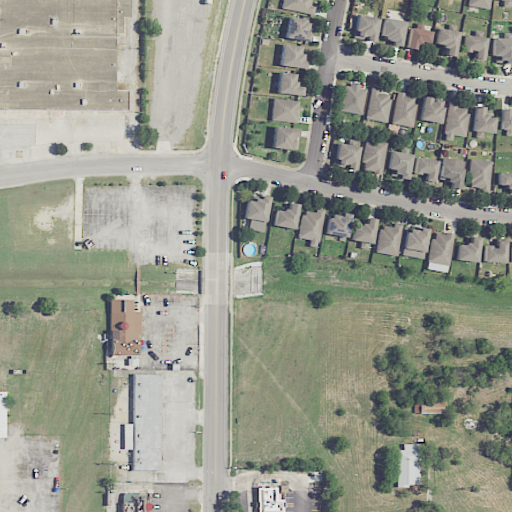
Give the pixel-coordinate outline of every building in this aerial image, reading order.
[(113,36),(113,90),(124,90),(124,109),(0,109),(0,0),(129,0),(129,17),(120,17),(120,36),(113,36)] [(282,0),(282,9),(314,14),(315,6),(311,5),(311,0),(282,0)] [(306,33),(309,20),(289,16),(284,37),(308,42),(310,34),(306,33)] [(377,17),(356,16),(353,39),(365,40),(365,41),(375,42),(377,17)] [(404,21),(383,18),(380,38),(392,39),(391,45),(401,46),(404,21)] [(429,43),(431,31),(409,28),(406,48),(418,50),(419,42),(429,43)] [(435,44),(446,46),(444,55),(454,57),(458,32),(438,28),(435,44)] [(474,53),(474,59),(484,59),(485,37),(464,36),(463,53),(474,53)] [(493,63),(511,63),(511,38),(494,38),(493,63)] [(280,66),(302,68),(304,46),(281,44),(280,66)] [(295,73),(278,73),(277,94),(301,95),(302,87),(295,86),(295,73)] [(361,115),(367,88),(345,84),(340,111),(361,115)] [(380,88),(369,87),(366,120),(387,122),(390,94),(379,93),(380,88)] [(392,124),(413,127),(416,95),(395,93),(392,124)] [(419,120),(440,124),(443,103),(430,101),(431,98),(423,96),(419,120)] [(271,121),(298,121),(298,100),(272,100),(271,121)] [(468,109),(457,108),(458,103),(447,102),(445,140),(452,140),(453,136),(466,137),(468,109)] [(494,116),(483,115),(483,107),(474,106),(472,132),(493,133),(494,116)] [(511,132),(511,117),(511,118),(511,109),(500,109),(500,130),(507,130),(507,132),(511,132)] [(296,149),(296,128),(273,127),(272,149),(296,149)] [(381,174),(387,142),(366,139),(361,171),(381,174)] [(358,145),(337,144),(335,164),(347,164),(347,169),(356,170),(358,145)] [(412,155),(391,151),(387,176),(407,179),(412,155)] [(424,181),(433,183),(437,161),(416,157),(413,173),(425,175),(424,181)] [(439,180),(451,181),(450,188),(460,189),(463,160),(441,158),(439,180)] [(490,160),(470,159),(469,190),(489,191),(490,160)] [(511,172),(498,173),(498,186),(509,186),(509,194),(511,193),(511,172)] [(247,200),(243,218),(249,220),(247,229),(262,232),(270,197),(257,195),(256,202),(247,200)] [(288,211),(276,209),(273,225),(294,229),(298,204),(289,203),(288,211)] [(301,212),(298,238),(309,240),(309,246),(319,247),(323,209),(315,208),(315,214),(301,212)] [(326,235),(347,237),(349,216),(329,213),(326,235)] [(372,243),(375,219),(367,218),(366,225),(353,224),(351,241),(372,243)] [(375,252),(396,256),(402,224),(393,222),(392,227),(380,225),(375,252)] [(401,255),(422,259),(427,230),(406,227),(401,255)] [(448,272),(452,234),(432,231),(427,270),(448,272)] [(456,260),(477,262),(479,238),(470,237),(469,245),(458,243),(456,260)] [(483,262),(505,263),(505,241),(496,241),(496,246),(483,246),(483,262)] [(110,298),(109,356),(140,356),(140,310),(131,310),(131,298),(110,298)] [(160,373),(132,373),(132,424),(123,424),(123,450),(132,450),(132,471),(160,471),(160,373)] [(443,399),(418,399),(418,413),(443,413),(443,399)] [(418,443),(395,443),(395,486),(418,486),(418,443)] [(281,511),(281,486),(256,486),(256,511),(281,511)] [(128,501),(121,501),(121,511),(146,511),(146,492),(128,492),(128,501)]
